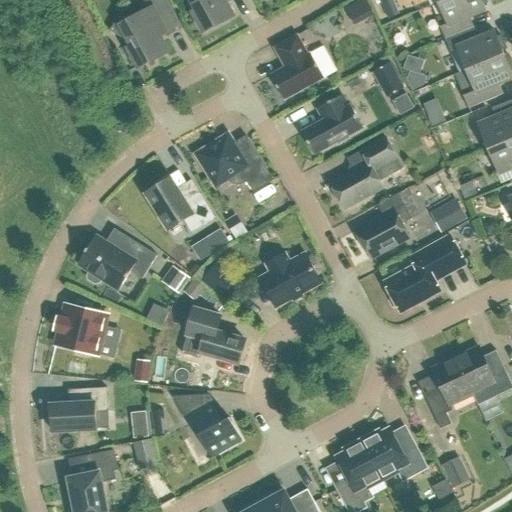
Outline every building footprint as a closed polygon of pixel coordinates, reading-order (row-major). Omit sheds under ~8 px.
[(120,14),(110,31),(132,45),(133,47),(129,49),(138,66),(142,63),(142,64),(151,59),(151,60),(167,52),(159,37),(178,27),(162,0),(153,0),(141,7),(145,14),(131,21),(120,14)] [(216,24),(232,16),(224,2),(227,0),(191,0),(198,12),(194,14),(203,30),(207,28),(216,23),(216,24)] [(361,0),(352,0),(341,6),(342,7),(350,23),(369,13),(361,0)] [(437,18),(446,39),(469,30),(464,18),(484,10),(485,13),(486,12),(483,5),(488,3),(486,0),(446,0),(439,3),(444,15),(437,18)] [(462,58),(467,70),(504,55),(502,51),(507,49),(501,36),(497,37),(494,30),(493,30),(494,33),(474,41),(469,30),(446,39),(455,61),(462,58)] [(272,75),(285,100),(325,79),(312,54),(309,56),(299,36),(276,48),(283,62),(284,62),(287,67),(272,75)] [(331,72),(343,66),(330,40),(318,46),(331,72)] [(460,87),(469,108),(497,97),(492,85),(511,77),(511,74),(511,72),(511,71),(511,61),(510,57),(505,58),(504,55),(467,70),(472,82),(460,87)] [(390,64),(374,73),(388,97),(404,89),(390,64)] [(407,94),(393,102),(400,116),(414,108),(407,94)] [(317,109),(324,121),(302,133),(314,154),(337,142),(338,144),(349,138),(347,136),(363,128),(351,106),(349,107),(342,95),(317,109)] [(492,148),(511,139),(511,100),(492,108),(497,120),(487,124),(488,125),(483,127),(492,148)] [(443,110),(429,116),(434,127),(447,122),(443,110)] [(229,143),(223,142),(222,140),(197,155),(212,180),(223,173),(225,176),(230,182),(233,185),(240,185),(243,184),(247,182),(254,193),(274,180),(247,138),(235,146),(232,141),(229,143)] [(330,183),(334,191),(334,194),(337,201),(341,202),(345,209),(383,188),(380,182),(395,173),(389,163),(397,158),(386,138),(362,151),(368,162),(330,183)] [(511,165),(511,139),(492,148),(500,169),(505,167),(506,168),(511,165)] [(185,221),(192,233),(215,218),(201,194),(187,203),(171,179),(169,180),(168,177),(157,185),(157,186),(146,195),(169,230),(185,221)] [(473,182),(460,187),(466,201),(476,197),(479,195),(473,182)] [(398,194),(377,205),(383,216),(356,230),(372,258),(409,238),(394,210),(404,205),(398,194)] [(247,229),(238,215),(227,223),(235,236),(247,229)] [(220,231),(208,239),(215,251),(228,243),(220,231)] [(501,248),(496,234),(485,238),(491,252),(501,248)] [(398,307),(401,312),(440,291),(435,281),(466,264),(451,236),(411,258),(416,267),(385,283),(388,288),(386,293),(394,306),(398,307)] [(95,285),(100,284),(102,280),(119,291),(131,272),(143,279),(158,256),(131,239),(122,253),(96,237),(78,265),(89,273),(87,276),(89,280),(95,285)] [(266,264),(271,273),(260,278),(276,308),(322,284),(306,254),(290,262),(285,254),(266,264)] [(203,280),(222,295),(237,276),(218,261),(203,280)] [(164,283),(175,291),(186,276),(175,268),(164,283)] [(187,291),(196,298),(205,287),(196,280),(187,291)] [(55,330),(60,331),(56,345),(75,350),(77,354),(86,356),(90,354),(98,356),(105,327),(108,315),(100,314),(66,305),(62,319),(58,318),(55,330)] [(166,313),(155,308),(150,320),(161,325),(166,313)] [(201,353),(239,364),(246,341),(217,332),(222,317),(195,309),(188,335),(205,340),(201,353)] [(456,358),(473,395),(478,405),(491,399),(511,389),(511,382),(504,367),(491,373),(479,347),(456,358)] [(425,395),(441,429),(452,424),(447,414),(453,411),(451,405),(473,395),(456,358),(432,370),(440,385),(438,389),(425,395)] [(136,381),(146,383),(149,362),(139,361),(136,381)] [(53,422),(53,432),(97,430),(96,413),(109,412),(108,388),(81,389),(82,403),(52,405),(52,408),(48,408),(49,422),(53,422)] [(199,435),(212,458),(243,441),(230,418),(223,422),(216,408),(211,409),(210,396),(174,398),(186,419),(193,415),(203,433),(199,435)] [(163,410),(152,412),(153,419),(164,418),(163,410)] [(148,437),(147,421),(133,423),(134,439),(148,437)] [(362,441),(382,478),(398,470),(403,481),(427,470),(415,447),(403,453),(391,430),(382,434),(380,431),(362,441)] [(337,487),(350,511),(356,511),(366,507),(363,502),(372,497),(366,487),(382,478),(362,441),(345,449),(346,452),(338,457),(350,480),(337,487)] [(156,465),(152,449),(137,452),(141,469),(156,465)] [(90,474),(69,479),(75,509),(71,510),(71,511),(108,511),(102,482),(116,479),(114,471),(118,470),(114,451),(87,457),(90,474)] [(469,476),(458,454),(439,463),(450,485),(469,476)] [(271,493),(259,501),(264,511),(320,511),(315,502),(297,511),(296,511),(285,491),(274,497),(271,493)] [(264,511),(259,501),(246,507),(248,511),(246,511),(264,511)]
